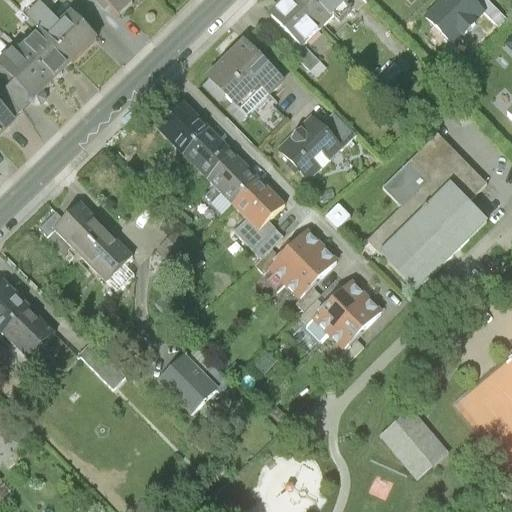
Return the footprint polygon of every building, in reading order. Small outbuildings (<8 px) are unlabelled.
[(63,0),(42,0),(53,10),(63,0)] [(101,0),(121,19),(134,6),(131,3),(134,0),(101,0)] [(318,29),(290,0),(271,19),(301,49),(302,50),(302,49),(321,32),(318,29)] [(341,0),(290,0),(318,29),(322,25),(329,18),(332,21),(348,6),(341,0)] [(359,0),(341,0),(348,6),(355,14),(365,5),(359,0)] [(483,16),(467,0),(446,0),(426,20),(452,46),(461,37),(463,38),(475,27),(473,25),(483,16)] [(97,41),(71,15),(59,27),(42,9),(29,22),(41,34),(72,65),(97,41)] [(72,65),(41,34),(21,54),(52,85),(62,75),(60,74),(69,65),(71,67),(72,65)] [(283,84),(245,45),(208,81),(247,120),(283,84)] [(319,66),(302,49),(302,50),(301,49),(292,58),(309,76),(319,66)] [(52,85),(21,54),(17,50),(0,66),(15,82),(15,81),(28,94),(28,95),(29,96),(29,102),(31,103),(30,104),(31,104),(35,108),(40,108),(45,103),(46,97),(43,95),(52,85)] [(28,94),(15,81),(15,82),(6,90),(22,114),(31,104),(30,104),(31,103),(29,102),(29,96),(28,95),(28,94)] [(22,114),(6,90),(0,95),(0,109),(13,122),(22,114)] [(184,106),(157,132),(184,158),(210,132),(184,106)] [(0,109),(0,135),(13,123),(13,122),(0,109)] [(357,140),(334,117),(326,125),(341,141),(335,148),(338,152),(341,155),(357,140)] [(313,124),(302,134),(297,137),(294,140),(292,144),(281,155),(307,182),(318,172),(320,174),(331,164),(329,162),(338,152),(335,148),(341,141),(326,125),(320,131),(313,124)] [(235,158),(210,132),(184,158),(209,184),(235,158)] [(438,138),(383,192),(401,211),(367,245),(380,258),(416,295),(487,225),(468,207),(487,188),(438,138)] [(135,154),(121,168),(128,175),(142,161),(135,154)] [(235,158),(209,184),(234,209),(260,183),(235,158)] [(286,209),(260,183),(234,209),(260,235),(286,209)] [(107,234),(81,208),(65,224),(55,233),(81,260),(107,234)] [(338,208),(325,221),(337,234),(351,221),(338,208)] [(56,215),(39,232),(48,240),(55,233),(65,224),(56,215)] [(107,234),(81,260),(107,286),(133,260),(107,234)] [(201,260),(176,235),(159,252),(184,277),(201,260)] [(281,261),(270,272),(285,287),(321,251),(306,236),(281,261)] [(321,251),(285,287),(300,302),(312,290),(337,266),(321,251)] [(272,253),(255,270),(264,278),(270,272),(281,261),(272,253)] [(29,312),(3,285),(0,288),(0,333),(4,337),(29,312)] [(325,312),(314,322),(329,337),(330,337),(366,302),(350,286),(325,312)] [(300,302),(295,307),(304,316),(316,304),(321,299),(312,290),(300,302)] [(366,302),(330,337),(345,353),(356,342),(381,317),(366,302)] [(304,316),(299,320),(308,329),(314,322),(325,312),(316,304),(304,316)] [(55,338),(29,312),(4,337),(30,364),(55,338)] [(329,337),(314,322),(308,329),(306,330),(306,333),(318,345),(321,345),(329,337)] [(345,353),(339,359),(347,368),(364,351),(356,342),(345,353)] [(126,381),(91,347),(79,359),(113,394),(126,381)] [(216,394),(184,361),(160,385),(192,417),(216,394)] [(442,375),(431,371),(427,382),(438,386),(442,375)] [(411,414),(380,440),(417,484),(432,471),(414,450),(430,437),(411,414)]
